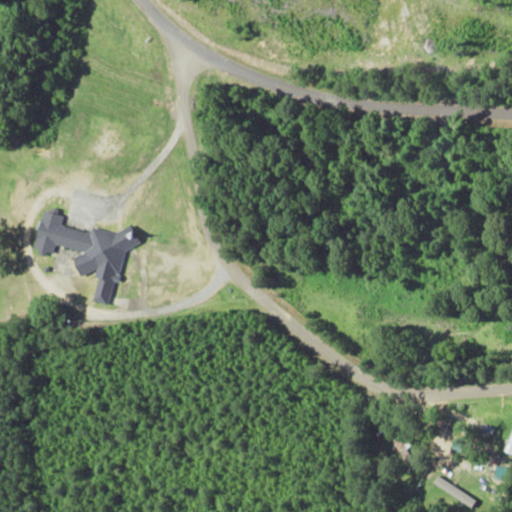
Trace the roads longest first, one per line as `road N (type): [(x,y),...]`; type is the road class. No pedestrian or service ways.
road 1 (residential): [(511,450),(439,454),(350,424),(225,324),(171,144),(186,124)]
road 2 (residential): [(511,166),(305,149),(186,124)]
road 3 (residential): [(0,373),(156,374),(225,324)]
road 4 (residential): [(186,124),(176,89),(91,0)]
